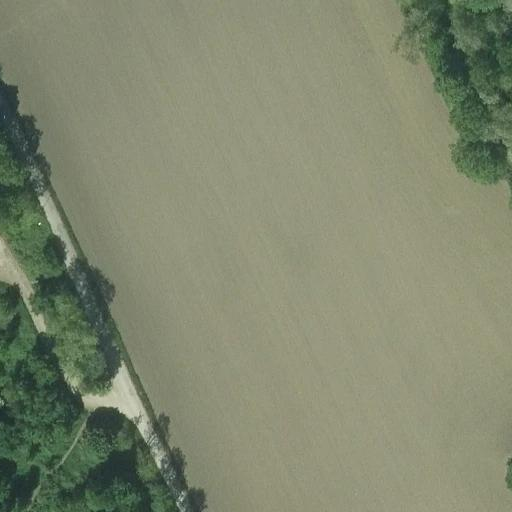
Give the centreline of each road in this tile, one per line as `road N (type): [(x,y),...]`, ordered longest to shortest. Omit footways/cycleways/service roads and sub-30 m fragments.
road 1 (residential): [(0,105),(184,511)]
road 2 (track): [(0,240),(68,380),(98,410),(123,382)]
road 3 (track): [(98,410),(28,511)]
